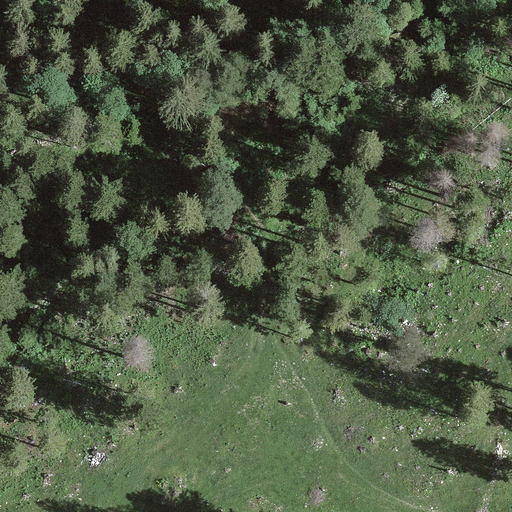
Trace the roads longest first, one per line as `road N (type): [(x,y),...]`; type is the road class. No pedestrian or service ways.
road 1 (track): [(0,335),(179,182),(223,188),(254,215),(262,243)]
road 2 (track): [(262,243),(368,171),(511,33)]
road 3 (track): [(260,334),(244,390),(152,457),(128,511)]
